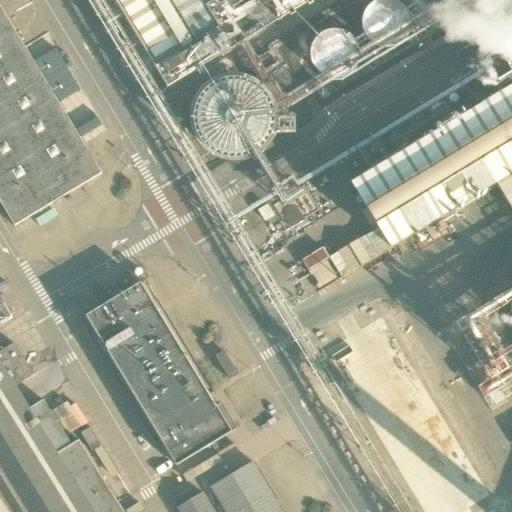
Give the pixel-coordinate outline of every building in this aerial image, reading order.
[(115,0),(170,90),(318,0),(115,0)] [(408,23),(408,21),(408,17),(407,13),(404,9),(401,5),(394,0),(393,0),(378,0),(376,1),(372,3),(369,6),(366,10),(364,14),(362,22),(363,26),(364,30),(367,35),(370,38),(373,41),(378,43),(385,44),(393,43),(397,41),(401,38),(404,34),(406,31),(408,23)] [(455,0),(415,0),(417,3),(420,7),(425,11),(430,12),(433,13),(441,12),(446,10),(449,8),(453,4),(455,0)] [(103,176),(0,7),(0,201),(16,229),(103,176)] [(356,58),(356,57),(356,53),(355,48),(352,43),(348,39),(341,35),(336,33),(331,33),(326,34),(322,36),(316,40),(313,44),(311,48),(309,52),(309,58),(310,65),(315,73),(319,76),(323,78),(331,81),(337,80),(341,79),(348,75),(352,71),(354,67),(356,62),(356,58)] [(274,116),(274,115),(273,106),(270,98),(267,92),(261,84),(254,79),(248,75),(239,73),(232,72),(223,73),(214,75),(208,79),(201,84),(195,91),(192,97),(189,105),(188,113),(188,121),(191,131),(195,138),(200,145),(206,150),(215,155),(221,157),(230,158),(241,157),(247,155),(256,150),(262,145),(268,137),(271,131),(273,124),(274,116)] [(511,92),(354,188),(379,229),(389,246),(392,251),(511,178),(511,92)] [(297,183),(341,154),(329,137),(285,165),(297,183)] [(234,435),(143,285),(87,319),(178,469),(234,435)] [(33,375),(13,344),(0,352),(0,360),(16,385),(33,375)] [(0,511),(123,511),(81,443),(73,448),(45,403),(30,412),(0,363),(0,511)] [(66,435),(82,426),(67,402),(52,412),(66,435)] [(90,427),(81,433),(92,451),(101,445),(90,427)] [(176,508),(178,511),(283,511),(253,461),(209,487),(224,511),(214,511),(202,492),(176,508)]
